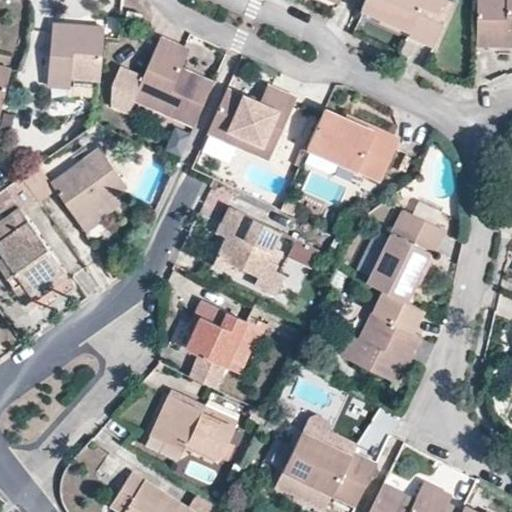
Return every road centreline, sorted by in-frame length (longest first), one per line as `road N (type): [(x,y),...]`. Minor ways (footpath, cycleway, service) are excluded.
road 1 (residential): [(468,128),(482,153),(491,206),(454,399),(477,446),(511,472)]
road 2 (residential): [(28,471),(50,458),(124,371),(128,353),(112,328)]
road 3 (residential): [(167,0),(173,10),(311,72),(335,68)]
road 4 (residential): [(112,328),(146,282),(191,186)]
road 5 (residential): [(335,68),(468,128)]
road 6 (residential): [(335,68),(325,40),(232,0)]
road 7 (residential): [(112,328),(78,329),(0,385)]
